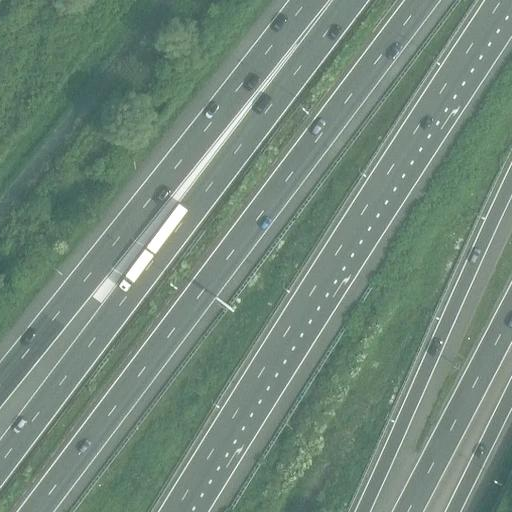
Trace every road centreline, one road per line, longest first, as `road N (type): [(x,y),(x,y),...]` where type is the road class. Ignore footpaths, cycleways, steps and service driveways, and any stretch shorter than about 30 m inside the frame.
road 1 (motorway): [(34,511),(423,0)]
road 2 (motorway): [(183,511),(510,0)]
road 3 (motorway): [(336,0),(0,461)]
road 4 (motorway): [(328,0),(0,385)]
road 5 (motorway): [(361,511),(511,180)]
road 6 (motorway): [(407,511),(511,312)]
road 7 (motorway): [(451,511),(511,390)]
